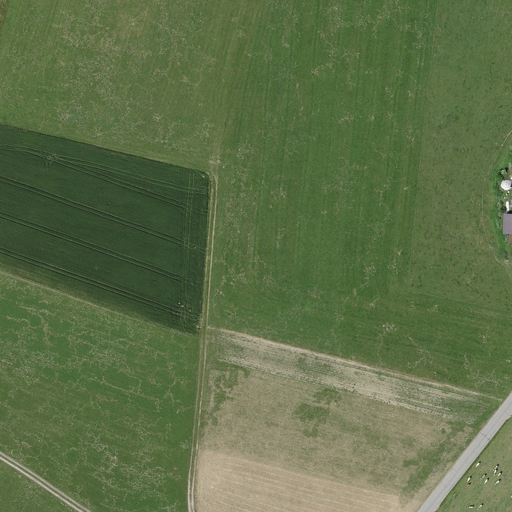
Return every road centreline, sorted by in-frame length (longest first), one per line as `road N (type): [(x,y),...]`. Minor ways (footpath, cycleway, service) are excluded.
road 1 (track): [(192,511),(215,178),(200,165),(0,122)]
road 2 (residential): [(425,511),(511,403)]
